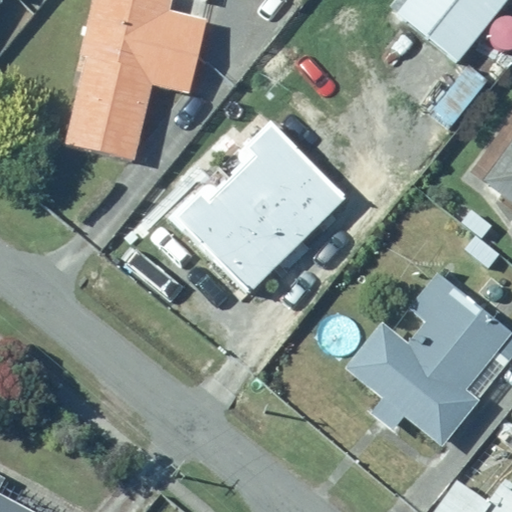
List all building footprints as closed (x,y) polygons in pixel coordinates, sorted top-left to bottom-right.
[(159,0),(83,0),(56,150),(131,164),(145,89),(182,96),(197,18),(157,10),(159,0)] [(448,69),(500,0),(403,0),(386,23),(448,69)] [(240,298),(336,198),(252,118),(157,219),(240,298)] [(511,124),(469,178),(511,212),(511,124)] [(328,368),(391,426),(398,419),(424,444),(511,349),(511,344),(432,270),(396,309),(411,323),(394,342),(372,321),(328,368)] [(511,511),(511,499),(493,487),(486,499),(450,476),(427,511),(511,511)] [(0,511),(19,511),(0,502),(0,511)]
